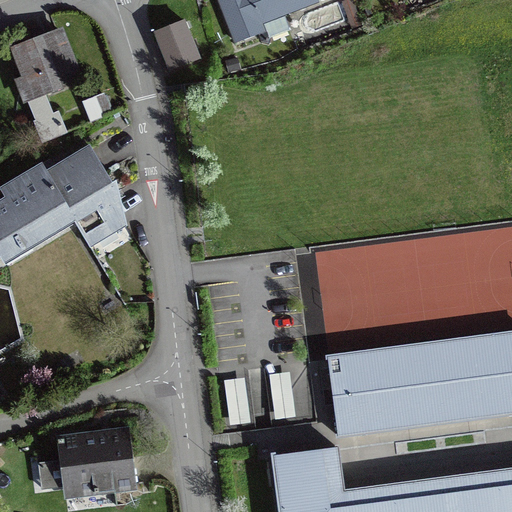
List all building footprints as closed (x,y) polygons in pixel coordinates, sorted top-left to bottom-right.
[(216,0),(234,47),(258,38),(260,43),(290,32),(285,17),(319,4),(318,2),(322,0),(216,0)] [(364,24),(353,0),(348,0),(341,3),(352,29),(364,24)] [(185,21),(153,34),(169,74),(200,61),(196,49),(199,48),(196,39),(192,40),(188,30),(193,28),(190,21),(186,22),(185,21)] [(62,29),(9,51),(20,79),(13,82),(23,106),(28,104),(46,97),(84,82),(62,29)] [(241,70),(237,58),(225,62),(229,74),(241,70)] [(111,110),(104,94),(82,103),(91,124),(103,118),(101,114),(111,110)] [(33,122),(41,143),(67,133),(58,112),(53,114),(46,97),(28,104),(35,121),(33,122)] [(90,249),(127,227),(116,184),(112,187),(90,146),(46,172),(42,165),(0,190),(0,193),(4,201),(0,203),(0,258),(5,267),(75,225),(90,249)] [(511,334),(325,358),(326,363),(328,363),(338,440),(364,437),(511,417),(511,334)] [(275,420),(296,417),(290,373),(269,376),(275,420)] [(251,424),(245,379),(224,382),(230,426),(251,424)] [(129,428),(56,438),(59,462),(37,465),(41,492),(63,489),(65,502),(138,493),(129,428)] [(339,447),(270,456),(277,511),(511,511),(511,471),(349,492),(345,493),(339,447)]
